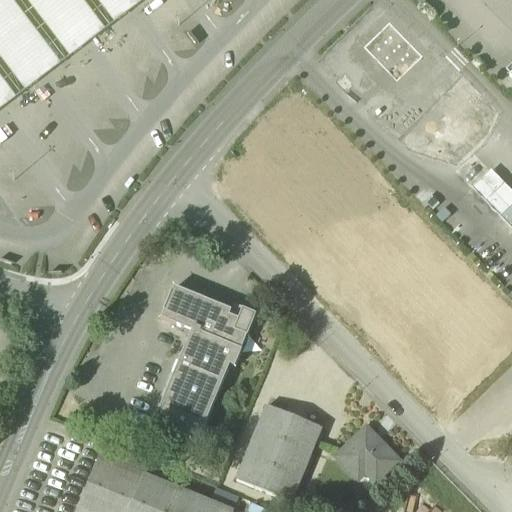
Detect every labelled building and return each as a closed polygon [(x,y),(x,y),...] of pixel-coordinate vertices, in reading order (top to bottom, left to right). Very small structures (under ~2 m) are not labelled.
[(0,0),(0,111),(147,0),(0,0)] [(511,205),(511,199),(489,175),(474,189),(501,217),(511,205)] [(511,205),(501,217),(511,228),(511,205)] [(231,313),(174,289),(161,321),(192,334),(155,423),(199,442),(230,368),(235,370),(242,353),(241,353),(247,339),(248,339),(257,318),(243,312),(238,322),(229,319),(231,313)] [(322,432),(266,409),(236,483),(291,506),(322,432)] [(398,465),(366,431),(336,461),(351,476),(359,469),(376,487),(398,465)] [(151,463),(106,444),(100,459),(145,477),(151,463)] [(84,496),(77,511),(129,511),(145,477),(100,459),(99,458),(88,487),(84,496)] [(229,511),(145,477),(129,511),(229,511)] [(88,487),(83,485),(80,494),(84,496),(88,487)]
